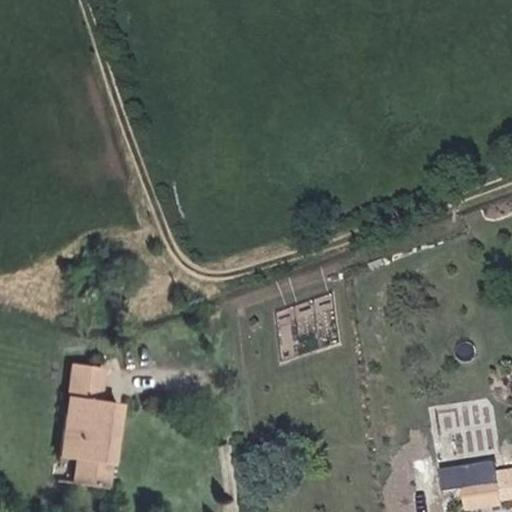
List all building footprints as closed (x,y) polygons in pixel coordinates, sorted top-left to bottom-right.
[(46,292),(83,277),(72,247),(35,260),(46,292)] [(29,458),(65,467),(84,379),(66,374),(73,344),(40,336),(19,424),(37,429),(29,458)] [(13,453),(29,458),(37,429),(19,424),(13,453)] [(511,511),(511,472),(494,477),(490,452),(463,456),(466,480),(476,478),(482,511),(511,511)] [(433,484),(466,480),(463,456),(429,461),(433,484)]
